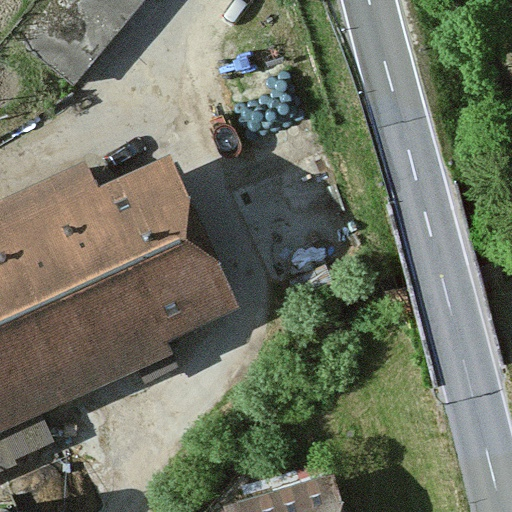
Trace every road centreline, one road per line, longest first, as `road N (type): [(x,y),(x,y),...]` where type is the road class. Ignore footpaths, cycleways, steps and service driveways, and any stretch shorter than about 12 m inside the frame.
road 1 (track): [(204,0),(167,58),(167,104),(253,297),(250,336),(107,511)]
road 2 (secondary): [(503,511),(370,0)]
